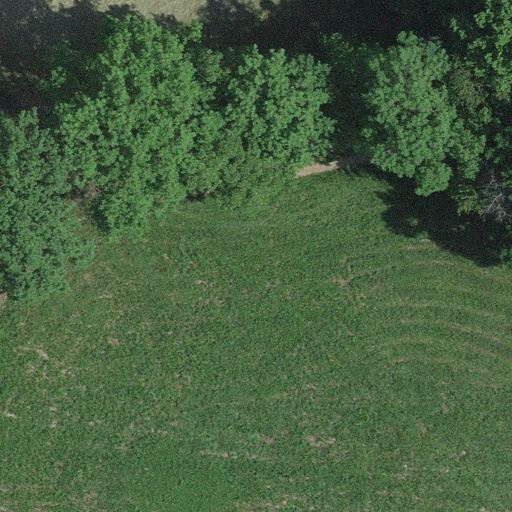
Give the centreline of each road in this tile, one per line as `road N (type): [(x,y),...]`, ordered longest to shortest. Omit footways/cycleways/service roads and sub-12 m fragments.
road 1 (track): [(511,131),(135,186)]
road 2 (track): [(135,186),(42,231),(0,278)]
road 3 (track): [(135,186),(0,129)]
